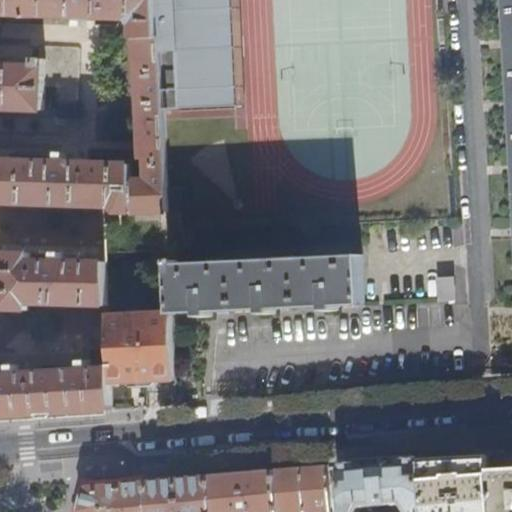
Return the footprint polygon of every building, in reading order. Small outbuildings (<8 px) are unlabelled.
[(0,0),(0,418),(30,416),(114,411),(113,384),(111,338),(110,326),(90,327),(91,359),(74,360),(74,370),(61,371),(37,373),(19,374),(18,364),(1,365),(1,375),(0,374),(0,204),(115,208),(119,214),(121,214),(137,214),(169,213),(171,213),(169,191),(165,108),(163,72),(159,0),(0,0)] [(159,0),(163,72),(165,108),(238,105),(233,0),(159,0)] [(185,232),(183,190),(169,191),(171,213),(169,213),(170,227),(170,233),(185,232)] [(137,222),(137,214),(121,214),(121,222),(137,222)] [(110,306),(109,302),(109,287),(108,258),(90,258),(90,261),(66,261),(66,253),(55,252),(55,260),(31,260),(31,253),(6,253),(4,310),(31,311),(31,304),(110,306)] [(173,261),(175,315),(202,313),(202,318),(208,318),(215,318),(215,313),(264,311),(264,315),(270,315),(277,314),(277,310),(327,308),(327,312),(332,312),(339,312),(339,307),(366,306),(363,256),(180,264),(180,260),(173,261)] [(439,278),(439,301),(456,301),(456,277),(439,278)] [(143,382),(177,381),(175,327),(174,311),(140,313),(141,346),(143,382)] [(113,384),(143,382),(141,346),(140,313),(110,314),(110,326),(111,338),(113,384)] [(180,377),(180,391),(196,391),(196,376),(180,377)] [(280,409),(279,401),(262,402),(263,410),(280,409)] [(452,456),(420,459),(424,511),(492,511),(489,470),(488,454),(452,456)] [(385,461),(343,464),(345,509),(345,511),(362,511),(365,506),(404,502),(410,511),(424,511),(420,459),(385,461)] [(317,511),(336,511),(332,465),(310,467),(290,468),(251,472),(239,473),(139,482),(89,486),(83,510),(85,511),(317,511)] [(511,511),(511,468),(489,470),(492,511),(511,511)]
